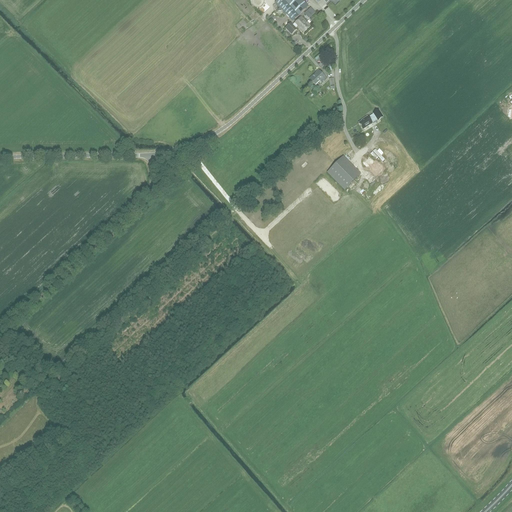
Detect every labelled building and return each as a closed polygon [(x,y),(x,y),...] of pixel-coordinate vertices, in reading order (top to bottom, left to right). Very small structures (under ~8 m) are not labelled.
[(277,5),(279,8),(281,9),(281,10),(292,22),(308,7),(302,0),(277,0),(275,3),(275,4),(277,5)] [(297,27),(303,33),(310,26),(302,17),(294,24),(292,25),(290,23),(285,28),(291,35),(297,30),(295,28),(297,27)] [(320,55),(324,60),(329,56),(325,50),(320,55)] [(309,79),(315,86),(320,81),(322,84),(327,79),(318,70),(309,79)] [(374,114),(368,118),(368,116),(363,119),(363,120),(358,123),(362,130),(372,124),(372,123),(377,120),(378,121),(383,117),(378,110),(373,114),(374,114)] [(346,188),(362,172),(343,155),(328,171),(346,188)] [(367,158),(365,160),(377,173),(382,169),(379,167),(381,165),(374,159),(371,162),(367,158)] [(303,166),(335,200),(341,194),(309,160),(303,166)]
